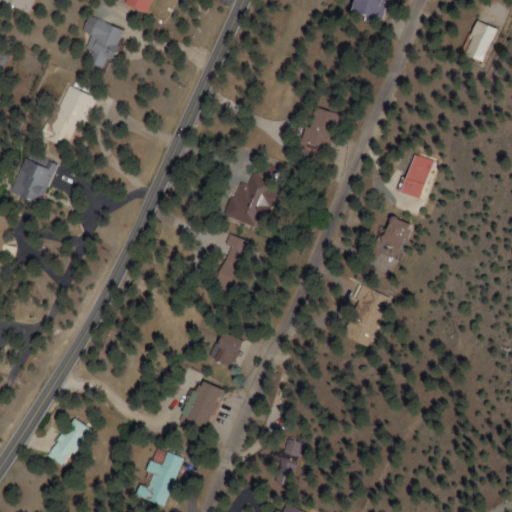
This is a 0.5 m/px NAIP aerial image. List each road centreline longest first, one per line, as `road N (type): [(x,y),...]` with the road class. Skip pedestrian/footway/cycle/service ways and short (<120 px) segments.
road 1 (residential): [(210,511),(420,0)]
road 2 (secondary): [(0,456),(78,338),(236,0)]
